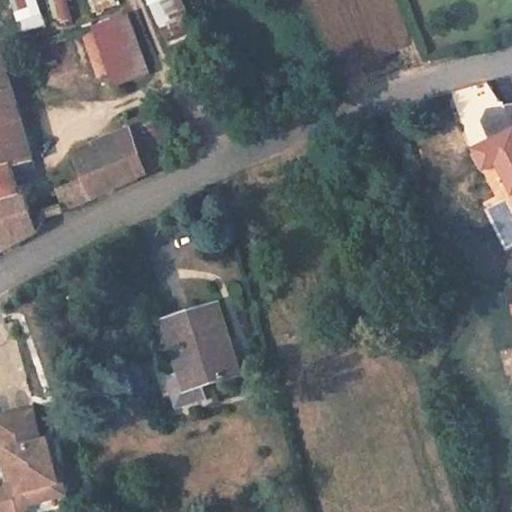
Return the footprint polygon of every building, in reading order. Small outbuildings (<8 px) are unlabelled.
[(13,0),(21,33),(47,27),(40,0),(13,0)] [(68,0),(47,0),(56,24),(75,17),(68,0)] [(90,0),(92,12),(117,7),(116,0),(90,0)] [(153,0),(170,44),(195,35),(182,0),(153,0)] [(95,26),(109,89),(150,80),(136,17),(95,26)] [(30,159),(0,78),(0,238),(3,247),(42,226),(32,203),(24,204),(11,166),(30,159)] [(137,176),(121,126),(72,146),(82,181),(59,190),(67,213),(122,183),(137,176)] [(511,191),(511,130),(511,129),(470,148),(481,171),(495,165),(509,194),(511,191)] [(230,375),(215,310),(159,324),(176,389),(230,375)] [(63,480),(60,461),(56,461),(54,450),(47,452),(44,438),(38,407),(0,414),(0,421),(5,446),(13,445),(19,475),(10,477),(0,492),(0,496),(2,504),(14,511),(24,509),(31,499),(40,483),(63,480)] [(47,452),(54,450),(56,461),(60,461),(55,437),(44,438),(47,452)] [(10,477),(19,475),(13,445),(5,446),(10,477)] [(31,499),(66,492),(63,480),(40,483),(31,499)]
